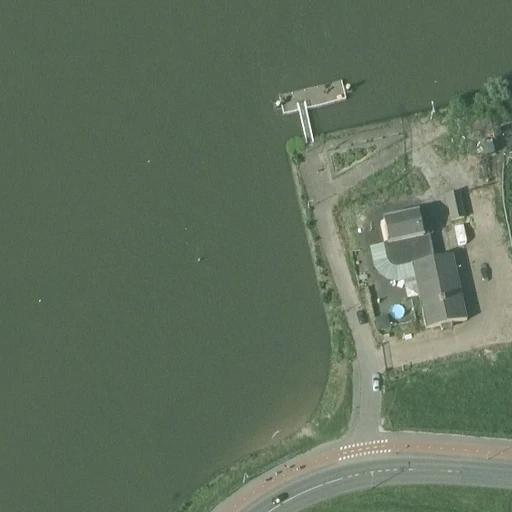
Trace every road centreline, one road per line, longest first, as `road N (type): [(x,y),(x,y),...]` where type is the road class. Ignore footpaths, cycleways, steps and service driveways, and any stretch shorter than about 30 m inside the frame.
road 1 (unclassified): [(368,472),(369,364),(317,203),(309,151)]
road 2 (tertiary): [(511,475),(368,472)]
